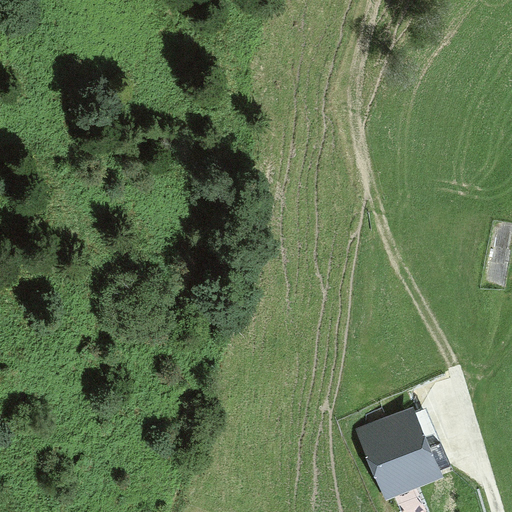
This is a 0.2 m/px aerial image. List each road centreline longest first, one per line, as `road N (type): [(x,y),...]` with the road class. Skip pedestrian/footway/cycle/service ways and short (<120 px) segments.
road 1 (track): [(375,0),(356,106),(360,140),(402,274),(454,365)]
road 2 (track): [(496,511),(454,365)]
